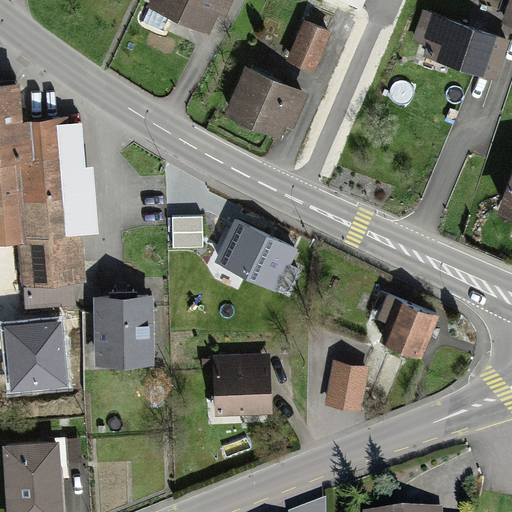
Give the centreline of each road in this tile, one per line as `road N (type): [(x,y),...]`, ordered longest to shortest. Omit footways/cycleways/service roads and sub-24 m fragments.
road 1 (secondary): [(511,298),(297,201),(127,109),(0,17)]
road 2 (tertiary): [(511,388),(196,511)]
road 3 (unknown): [(418,255),(457,145),(511,39)]
road 4 (unknown): [(104,92),(110,273)]
